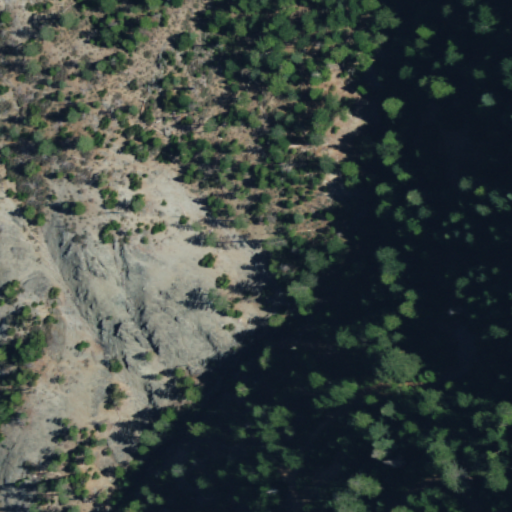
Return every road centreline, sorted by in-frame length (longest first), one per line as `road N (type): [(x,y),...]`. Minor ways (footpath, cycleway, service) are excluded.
road 1 (track): [(497,0),(476,78),(457,112),(437,232),(435,300),(448,371),(322,420),(300,451),(294,511),(401,500),(431,477),(451,477),(476,511)]
road 2 (track): [(452,134),(429,110),(429,0)]
